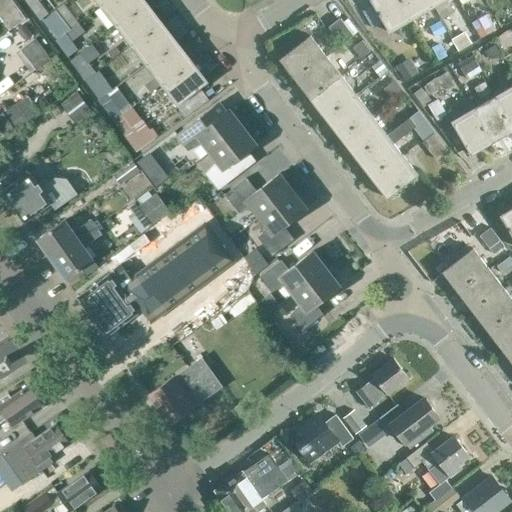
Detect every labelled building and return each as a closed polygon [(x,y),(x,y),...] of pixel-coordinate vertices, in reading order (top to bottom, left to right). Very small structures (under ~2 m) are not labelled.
[(9,0),(0,0),(0,20),(7,31),(23,19),(9,0)] [(143,0),(108,0),(100,7),(115,27),(146,3),(143,0)] [(400,0),(370,0),(389,32),(412,19),(400,0)] [(400,0),(412,19),(433,7),(429,0),(400,0)] [(146,3),(115,27),(131,46),(161,23),(146,3)] [(64,33),(78,22),(64,4),(44,20),(58,38),(64,33)] [(487,13),(472,22),(480,37),(496,29),(487,13)] [(161,23),(131,46),(146,66),(177,42),(161,23)] [(58,38),(54,41),(66,57),(76,50),(64,33),(58,38)] [(310,35),(279,59),(295,79),(326,55),(310,35)] [(32,70),(50,57),(36,39),(18,52),(32,70)] [(177,42),(146,66),(155,78),(160,85),(161,86),(192,62),(177,42)] [(440,45),(432,49),(438,60),(446,55),(440,45)] [(71,60),(86,81),(96,73),(81,52),(71,60)] [(326,55),(295,79),(310,99),(341,75),(326,55)] [(379,59),(371,66),(380,76),(388,70),(386,68),(379,59)] [(192,62),(161,86),(177,106),(208,82),(192,62)] [(99,70),(96,73),(86,81),(100,99),(113,89),(99,70)] [(447,71),(426,84),(431,92),(444,84),(447,89),(453,85),(450,80),(452,79),(447,71)] [(341,75),(310,99),(325,119),(356,95),(341,75)] [(155,78),(145,85),(151,93),(160,85),(155,78)] [(100,99),(98,100),(113,122),(132,107),(116,86),(113,89),(100,99)] [(511,86),(495,96),(511,125),(511,86)] [(76,92),(61,104),(76,123),(91,111),(76,92)] [(0,133),(2,136),(39,110),(28,95),(0,114),(0,133)] [(356,95),(325,119),(341,138),(371,115),(356,95)] [(473,108),(493,142),(511,130),(511,125),(495,96),(473,108)] [(437,99),(427,105),(435,119),(445,113),(437,99)] [(229,110),(225,112),(218,103),(176,135),(189,152),(202,143),(210,152),(242,127),(229,110)] [(473,108),(451,121),(471,155),(493,142),(473,108)] [(387,135),(356,158),(371,178),(402,154),(393,143),(416,126),(412,120),(420,113),(418,110),(387,135)] [(371,115),(341,138),(356,158),(387,135),(371,115)] [(143,121),(124,136),(136,152),(155,138),(143,121)] [(256,145),(242,127),(210,152),(217,162),(205,172),(218,189),(239,172),(232,163),(256,145)] [(433,133),(422,141),(436,159),(447,151),(433,133)] [(147,154),(136,162),(144,172),(154,164),(147,154)] [(402,154),(371,178),(387,198),(418,175),(403,155),(402,154)] [(132,163),(112,177),(119,186),(138,173),(132,163)] [(2,192),(24,223),(51,204),(55,210),(77,193),(76,192),(74,193),(64,181),(55,180),(48,185),(44,180),(37,185),(29,173),(2,192)] [(252,207),(259,217),(263,214),(292,192),(278,174),(256,191),(246,178),(225,195),(240,215),(252,207)] [(305,209),(292,192),(263,214),(259,217),(267,227),(256,235),(272,256),(293,239),(283,226),(305,209)] [(156,193),(139,206),(152,223),(169,211),(156,193)] [(511,209),(500,216),(511,235),(511,209)] [(64,220),(37,240),(51,260),(97,227),(90,218),(72,232),(64,220)] [(97,227),(51,260),(65,279),(80,268),(92,259),(83,248),(102,234),(97,227)] [(201,228),(178,245),(205,283),(212,278),(223,270),(229,266),(210,241),(216,237),(210,227),(204,232),(201,228)] [(490,228),(479,236),(493,254),(504,246),(490,228)] [(145,242),(136,249),(142,257),(151,251),(145,242)] [(158,260),(154,262),(182,300),(205,283),(178,245),(158,260)] [(473,248),(442,271),(457,292),(488,268),(473,248)] [(256,250),(244,259),(255,275),(268,265),(256,250)] [(149,266),(129,281),(156,318),(182,300),(154,262),(158,260),(151,251),(142,257),(149,266)] [(293,294),(325,269),(312,252),(288,270),(281,260),(260,277),(271,292),(285,284),(293,294)] [(115,254),(105,260),(112,269),(121,262),(115,254)] [(511,263),(508,258),(495,268),(500,275),(511,266),(511,263)] [(92,259),(80,268),(85,275),(97,266),(92,259)] [(488,268),(457,292),(473,312),(503,288),(488,268)] [(325,269),(293,294),(301,304),(289,316),(301,331),(323,314),(316,305),(339,287),(325,269)] [(113,272),(78,298),(106,337),(147,306),(130,282),(124,287),(113,272)] [(503,288),(473,312),(488,331),(511,313),(511,299),(504,288),(503,288)] [(511,313),(488,331),(503,351),(511,344),(511,313)] [(511,344),(503,351),(511,362),(511,344)] [(368,407),(408,377),(393,358),(372,375),(375,378),(365,386),(363,384),(355,390),(368,407)] [(148,396),(169,425),(194,407),(191,404),(217,385),(198,360),(148,396)] [(12,427),(43,406),(29,385),(11,397),(9,394),(0,399),(0,421),(6,418),(12,427)] [(397,404),(379,418),(386,427),(387,427),(391,424),(410,449),(433,431),(429,425),(439,417),(424,398),(404,413),(397,404)] [(343,417),(355,433),(366,425),(354,409),(343,417)] [(319,414),(290,435),(293,438),(289,441),(296,450),(300,448),(309,460),(337,440),(342,446),(353,438),(335,414),(325,422),(319,414)] [(32,432),(1,454),(22,483),(52,461),(49,456),(69,442),(55,424),(36,438),(32,432)] [(459,463),(468,456),(453,436),(434,449),(431,451),(426,443),(418,449),(399,464),(406,473),(421,461),(439,484),(462,466),(459,463)] [(214,490),(225,505),(278,466),(269,454),(243,472),(242,471),(214,490)] [(225,505),(229,511),(258,511),(263,508),(262,507),(266,504),(261,497),(287,479),(278,466),(225,505)] [(70,511),(102,489),(89,471),(58,492),(54,487),(30,503),(35,511),(39,511),(52,503),(55,507),(64,501),(70,511)] [(492,476),(455,504),(461,511),(494,511),(510,500),(492,476)] [(452,487),(423,509),(425,511),(446,511),(448,511),(445,508),(460,498),(452,487)] [(304,511),(296,501),(281,511),(304,511)] [(417,511),(411,503),(399,511),(417,511)]
